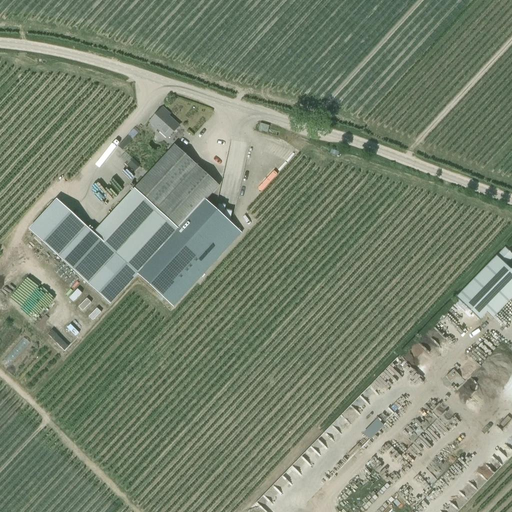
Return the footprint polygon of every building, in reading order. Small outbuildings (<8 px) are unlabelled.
[(168,138),(179,127),(178,126),(178,124),(174,120),(172,120),(168,116),(170,114),(163,108),(150,122),(168,138)] [(175,145),(94,234),(57,200),(29,230),(110,305),(138,275),(174,308),(242,234),(206,201),(219,186),(175,145)] [(118,145),(106,160),(131,181),(137,174),(134,172),(141,164),(118,145)] [(212,145),(212,153),(228,153),(228,145),(212,145)] [(273,171),(256,187),(259,191),(276,175),(273,171)] [(511,271),(497,257),(457,298),(479,321),(487,313),(492,319),(511,298),(511,271)] [(101,303),(88,316),(93,321),(106,307),(101,303)] [(57,326),(48,334),(63,350),(72,342),(57,326)] [(422,347),(427,349),(429,343),(431,344),(431,343),(442,347),(445,336),(428,330),(422,347)] [(9,365),(30,343),(24,337),(3,360),(9,365)] [(450,381),(460,371),(467,378),(480,366),(469,355),(460,363),(468,370),(464,375),(458,369),(448,379),(450,381)] [(443,402),(430,410),(441,426),(453,417),(443,402)]
